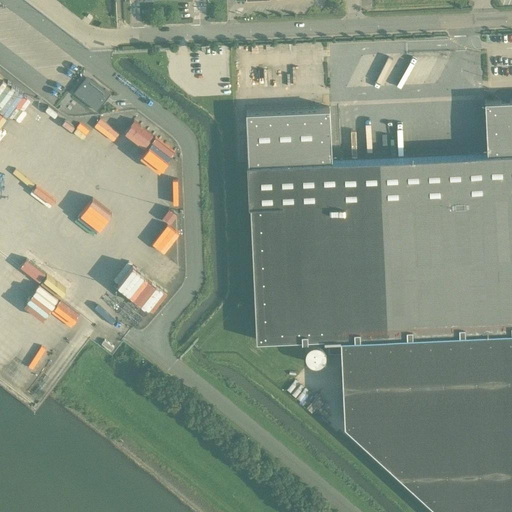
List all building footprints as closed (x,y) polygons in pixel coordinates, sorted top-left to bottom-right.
[(111,93),(105,88),(104,89),(91,79),(89,82),(85,79),(82,83),(81,82),(73,92),(97,110),(111,93)] [(330,107),(247,111),(249,163),(247,163),(249,205),(251,205),(257,339),(302,337),(302,338),(308,338),(308,337),(324,336),(324,338),(328,338),(483,331),(511,329),(511,98),(485,100),(488,152),(332,159),(330,107)] [(157,170),(174,146),(129,113),(116,131),(94,115),(83,131),(61,115),(51,129),(73,144),(75,140),(118,171),(131,152),(157,170)] [(49,158),(17,201),(61,233),(85,200),(65,185),(72,175),(49,158)] [(153,202),(180,200),(178,173),(151,175),(153,202)] [(166,205),(156,205),(156,229),(167,229),(166,205)] [(177,244),(177,233),(156,232),(156,244),(177,244)] [(161,262),(150,284),(169,293),(179,270),(161,262)] [(138,326),(146,318),(134,305),(125,313),(138,326)] [(511,511),(511,329),(483,331),(328,338),(329,353),(341,353),(344,422),(442,511),(511,511)] [(105,339),(101,343),(111,350),(114,346),(105,339)] [(298,364),(330,364),(330,359),(323,359),(323,345),(298,345),(298,364)]
